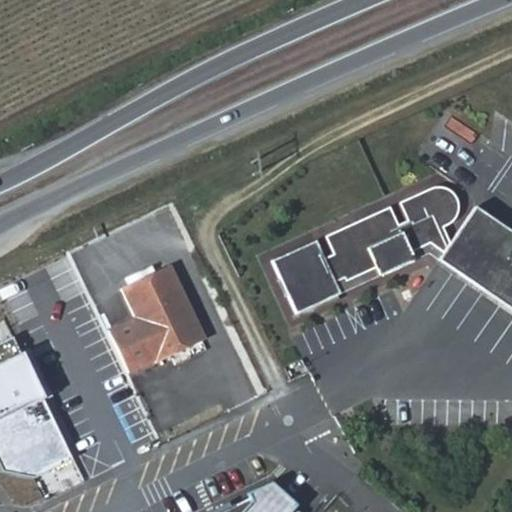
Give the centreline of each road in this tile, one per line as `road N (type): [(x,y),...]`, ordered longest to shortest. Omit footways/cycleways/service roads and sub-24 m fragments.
road 1 (track): [(288,420),(205,237),(210,218),(294,156),(511,50)]
road 2 (secondary): [(0,224),(503,0)]
road 3 (secondary): [(360,0),(217,64),(0,182)]
road 4 (residential): [(440,334),(288,420),(86,511)]
